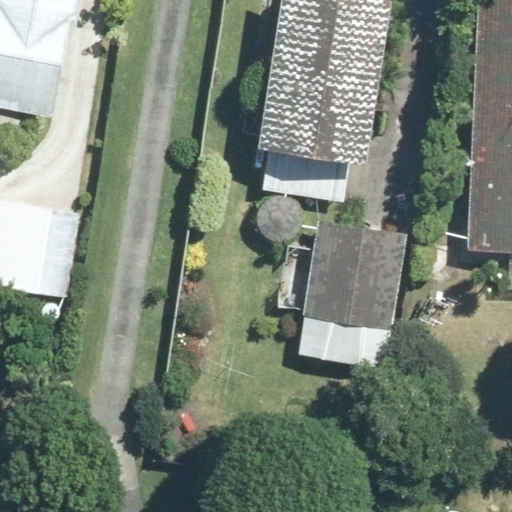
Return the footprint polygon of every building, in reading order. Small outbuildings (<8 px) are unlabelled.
[(0,0),(0,99),(59,111),(78,11),(81,11),(83,0),(0,0)] [(273,0),(251,140),(266,143),(259,186),(339,199),(346,155),(359,158),(384,0),(273,0)] [(511,0),(474,0),(464,246),(511,247),(511,0)] [(426,184),(423,212),(444,214),(447,186),(426,184)] [(23,201),(8,283),(69,293),(84,211),(23,201)] [(316,216),(300,311),(386,326),(402,231),(316,216)]
